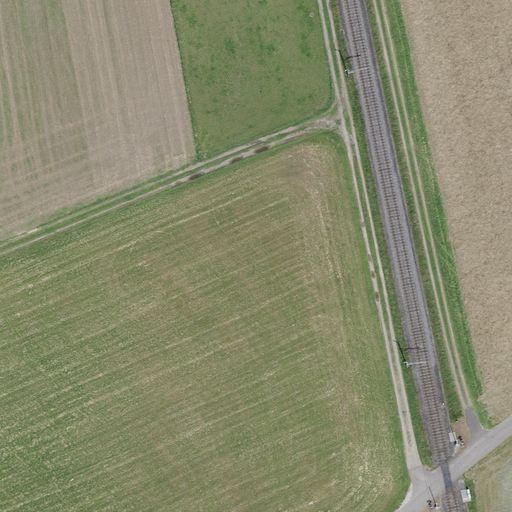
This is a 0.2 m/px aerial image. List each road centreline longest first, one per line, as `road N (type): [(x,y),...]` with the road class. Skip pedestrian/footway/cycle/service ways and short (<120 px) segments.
road 1 (track): [(380,0),(453,354),(482,449)]
road 2 (track): [(345,113),(424,498)]
road 3 (track): [(0,250),(345,113)]
road 4 (unclassified): [(410,511),(511,425)]
